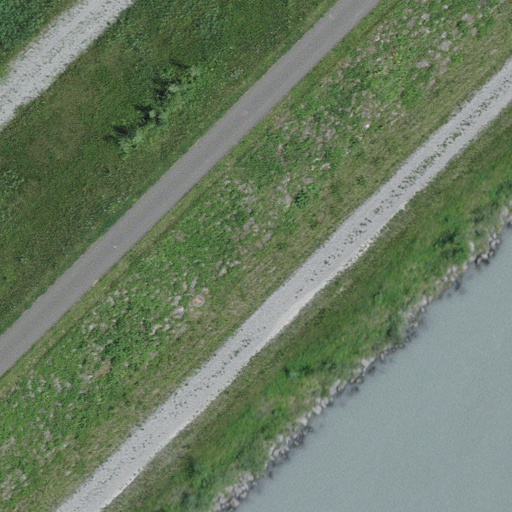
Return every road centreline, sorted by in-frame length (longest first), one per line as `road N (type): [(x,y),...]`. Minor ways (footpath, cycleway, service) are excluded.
road 1 (track): [(79,511),(511,83)]
road 2 (track): [(368,0),(0,366)]
road 3 (track): [(107,0),(0,103)]
